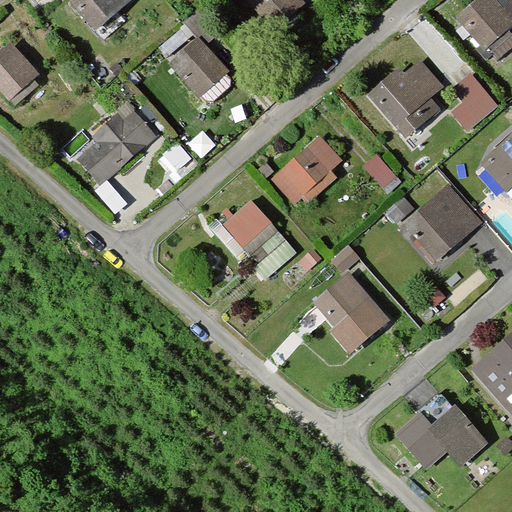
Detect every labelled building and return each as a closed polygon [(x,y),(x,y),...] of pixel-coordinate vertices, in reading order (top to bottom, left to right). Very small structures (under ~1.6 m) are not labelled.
[(129,0),(71,0),(69,2),(95,31),(129,0)] [(303,4),(299,0),(248,0),(247,2),(273,31),(303,4)] [(511,28),(511,0),(478,0),(456,20),(485,53),(511,28)] [(227,73),(197,40),(169,65),(199,98),(227,73)] [(37,75),(8,45),(0,53),(0,93),(9,102),(37,75)] [(404,75),(399,69),(368,97),(406,138),(438,109),(430,100),(443,88),(418,62),(404,75)] [(478,70),(456,84),(467,101),(455,109),(467,128),(501,107),(478,70)] [(154,136),(133,113),(77,163),(98,187),(154,136)] [(511,136),(486,159),(511,189),(511,136)] [(341,161),(320,138),(272,181),(293,204),(341,161)] [(367,163),(386,188),(401,177),(382,152),(367,163)] [(480,221),(449,187),(405,226),(436,260),(480,221)] [(271,228),(251,205),(224,228),(244,251),(271,228)] [(388,321),(348,274),(313,304),(335,329),(331,332),(349,354),(388,321)] [(511,334),(472,370),(511,414),(511,334)] [(419,415),(397,435),(427,468),(445,451),(460,467),(486,443),(454,408),(432,428),(419,415)]
